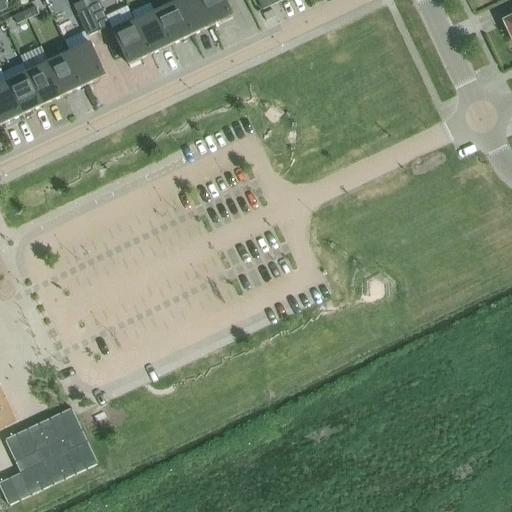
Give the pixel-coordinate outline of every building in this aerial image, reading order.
[(177,0),(176,1),(193,37),(214,28),(201,0),(177,0)] [(201,0),(214,28),(235,18),(226,0),(201,0)] [(276,5),(273,0),(257,0),(263,11),(276,5)] [(154,11),(156,15),(171,48),(193,37),(176,1),(154,11)] [(84,2),(74,7),(78,15),(88,11),(84,2)] [(89,10),(100,33),(111,27),(101,4),(89,10)] [(36,8),(25,13),(28,20),(39,15),(36,8)] [(88,38),(100,33),(89,10),(88,11),(78,15),(88,38)] [(19,25),(28,20),(25,13),(16,18),(19,25)] [(137,24),(152,57),(171,48),(156,15),(137,24)] [(152,57),(137,24),(135,20),(113,30),(130,67),(152,57)] [(71,55),(87,87),(107,78),(92,46),(71,55)] [(48,61),(65,98),(87,87),(71,55),(69,51),(48,61)] [(29,75),(44,108),(65,98),(48,61),(27,71),(29,75)] [(8,85),(23,117),(44,108),(29,75),(8,85)] [(0,88),(0,117),(4,126),(23,117),(8,85),(0,88)] [(0,484),(0,486),(10,508),(99,466),(76,418),(72,410),(6,441),(22,475),(0,484)]
